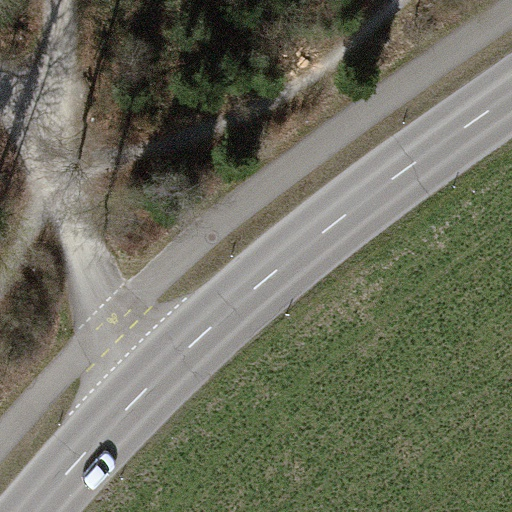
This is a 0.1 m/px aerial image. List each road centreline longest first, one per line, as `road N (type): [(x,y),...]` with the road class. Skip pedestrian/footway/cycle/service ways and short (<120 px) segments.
road 1 (secondary): [(511,98),(376,192),(157,379),(35,511)]
road 2 (track): [(52,190),(110,324),(157,379)]
road 3 (track): [(58,0),(52,190)]
